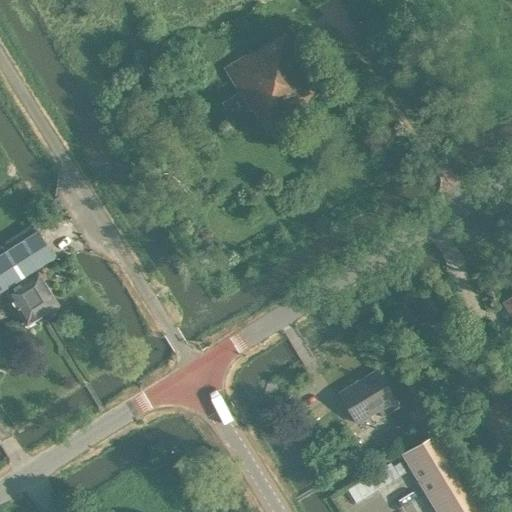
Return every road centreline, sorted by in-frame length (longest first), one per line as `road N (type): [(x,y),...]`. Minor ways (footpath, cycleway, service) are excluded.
road 1 (tertiary): [(193,371),(511,170)]
road 2 (unclassified): [(193,371),(0,57)]
road 3 (unclassified): [(0,490),(193,371)]
road 4 (tertiary): [(281,511),(193,371)]
